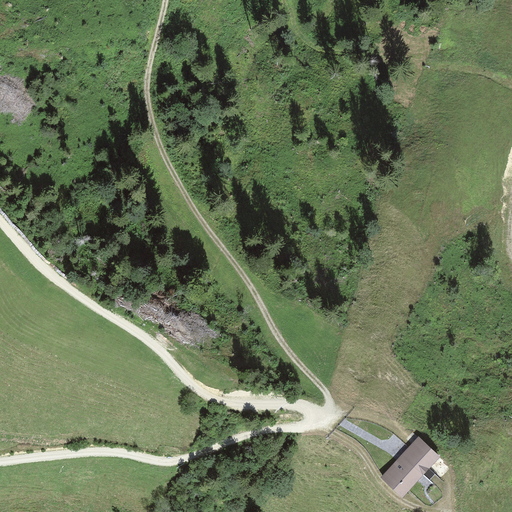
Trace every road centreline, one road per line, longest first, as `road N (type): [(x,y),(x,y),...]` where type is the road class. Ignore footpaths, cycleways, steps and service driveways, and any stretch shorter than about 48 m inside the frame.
road 1 (track): [(0,461),(75,451),(178,460),(312,416),(299,406),(202,393),(140,333),(52,275),(0,220)]
road 2 (track): [(165,0),(147,83),(154,127),(194,210),(286,348),(326,392),(328,407),(312,416)]
road 3 (track): [(0,435),(97,437),(155,447),(178,460)]
road 4 (track): [(311,421),(357,448),(396,496),(438,511)]
